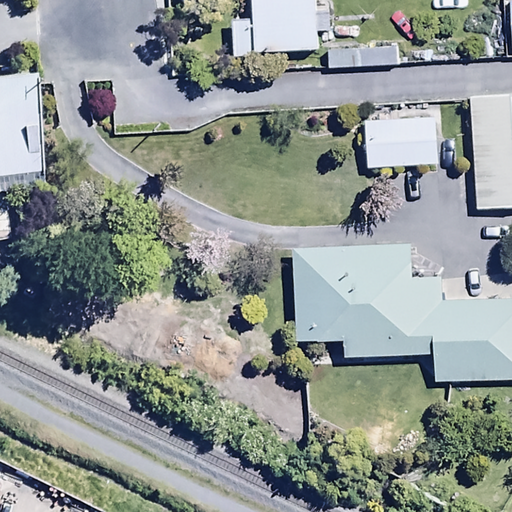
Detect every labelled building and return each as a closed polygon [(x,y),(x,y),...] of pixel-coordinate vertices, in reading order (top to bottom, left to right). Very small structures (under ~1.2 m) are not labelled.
[(251,0),(253,22),(254,57),(317,54),(314,0),(251,0)] [(254,57),(253,22),(230,23),(232,58),(254,57)] [(327,52),(327,72),(396,69),(395,50),(327,52)] [(0,194),(46,190),(35,74),(27,75),(26,66),(0,68),(0,194)] [(511,96),(469,98),(474,214),(511,212),(511,96)] [(436,121),(365,125),(367,171),(438,168),(436,121)] [(434,362),(434,383),(511,383),(511,302),(443,303),(443,278),(413,278),(413,247),(294,247),(294,344),(344,344),(344,362),(434,362)]
